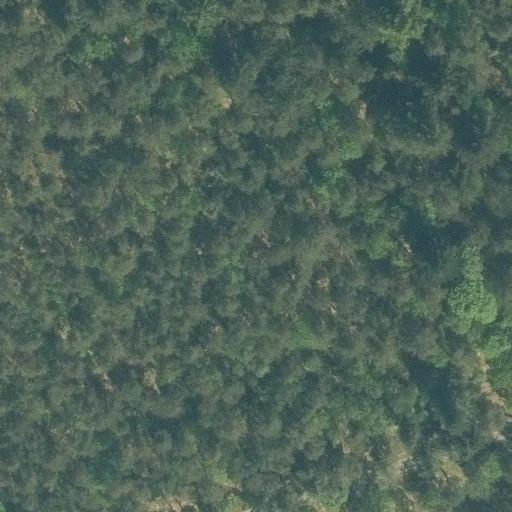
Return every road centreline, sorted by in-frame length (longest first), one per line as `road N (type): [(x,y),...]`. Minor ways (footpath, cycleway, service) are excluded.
road 1 (track): [(430,0),(89,281)]
road 2 (unclassified): [(250,511),(511,425)]
road 3 (track): [(89,281),(0,398)]
